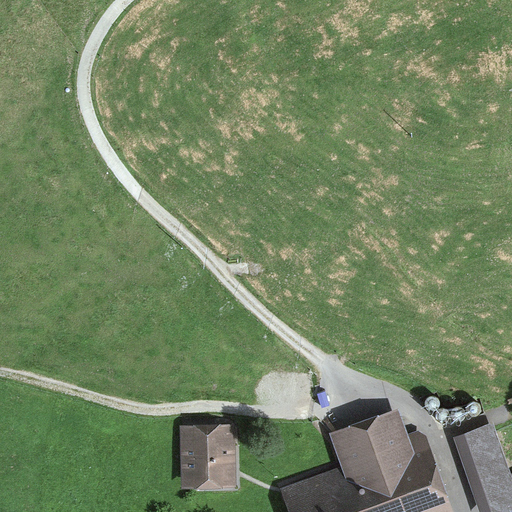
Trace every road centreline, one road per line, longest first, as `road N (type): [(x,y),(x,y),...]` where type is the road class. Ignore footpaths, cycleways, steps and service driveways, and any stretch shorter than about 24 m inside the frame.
road 1 (track): [(466,511),(460,479),(436,435),(391,397),(320,359),(240,293),(108,162),(87,117),(85,74),(96,36),(128,0)]
road 2 (track): [(0,370),(133,406),(317,412),(364,385)]
